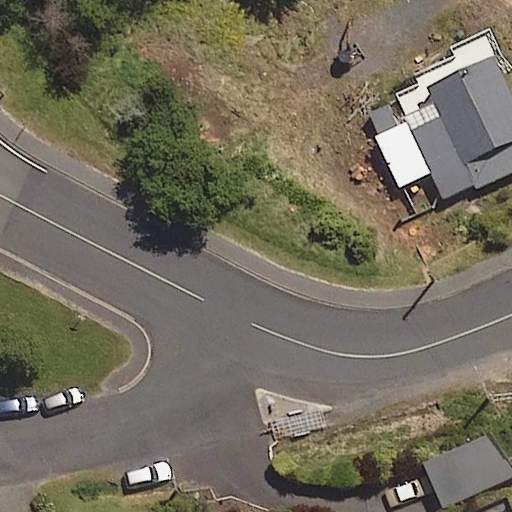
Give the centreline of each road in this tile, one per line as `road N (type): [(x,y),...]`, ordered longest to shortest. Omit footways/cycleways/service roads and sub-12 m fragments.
road 1 (residential): [(234,317),(211,376),(168,415),(0,450)]
road 2 (tertiary): [(511,313),(388,356),(334,355),(234,317)]
road 3 (tertiary): [(234,317),(0,194)]
